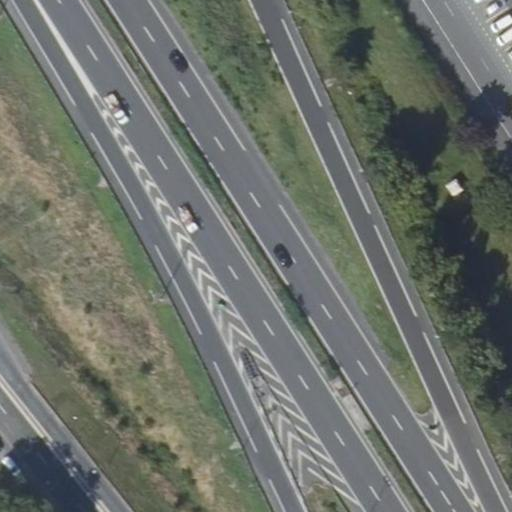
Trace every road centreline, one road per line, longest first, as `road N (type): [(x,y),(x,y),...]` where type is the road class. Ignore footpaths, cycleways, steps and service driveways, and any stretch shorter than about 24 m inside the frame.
road 1 (motorway): [(49,0),(380,511)]
road 2 (motorway): [(462,511),(132,0)]
road 3 (motorway): [(22,0),(246,398),(295,511)]
road 4 (motorway): [(498,511),(264,0)]
road 5 (secondary): [(108,511),(0,357)]
road 6 (secondary): [(0,402),(94,511)]
